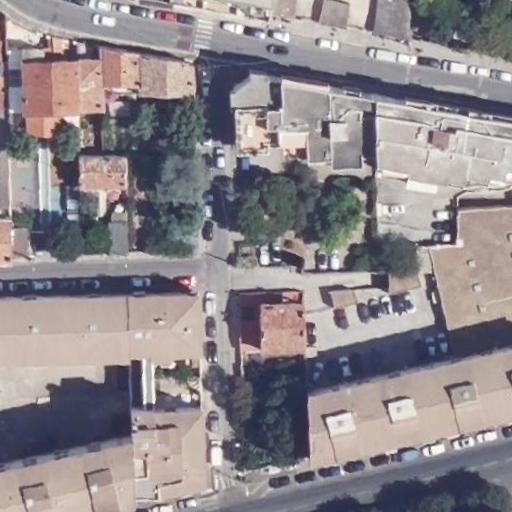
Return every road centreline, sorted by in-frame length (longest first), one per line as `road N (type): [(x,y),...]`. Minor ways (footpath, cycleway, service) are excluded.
road 1 (tertiary): [(209,41),(511,91)]
road 2 (unknown): [(211,274),(309,286),(329,328),(341,335),(430,323)]
road 3 (primary): [(511,457),(271,511)]
road 4 (residential): [(236,511),(211,274)]
road 5 (residential): [(211,274),(209,41)]
road 6 (residential): [(0,279),(211,274)]
road 7 (tertiary): [(37,0),(209,41)]
